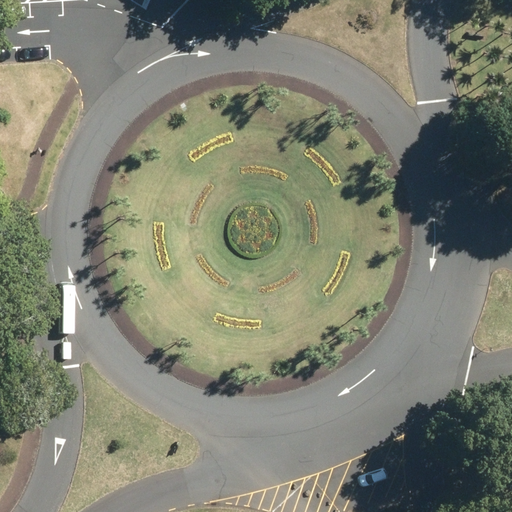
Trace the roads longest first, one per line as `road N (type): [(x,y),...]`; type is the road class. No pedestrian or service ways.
road 1 (unclassified): [(68,291),(59,223),(74,154),(135,79),(213,45)]
road 2 (unclassified): [(213,45),(283,46),(353,75),(400,119),(420,156)]
road 3 (unclassified): [(252,424),(190,413),(129,377),(83,328),(68,291)]
road 4 (unclassified): [(40,511),(63,454),(68,291)]
road 5 (unclassified): [(252,424),(204,473),(114,511)]
road 6 (unclassified): [(400,366),(354,405),(252,424)]
road 7 (unclassified): [(425,0),(420,156)]
road 8 (unclassified): [(400,366),(432,511)]
road 9 (unclassified): [(435,216),(433,294),(412,350)]
